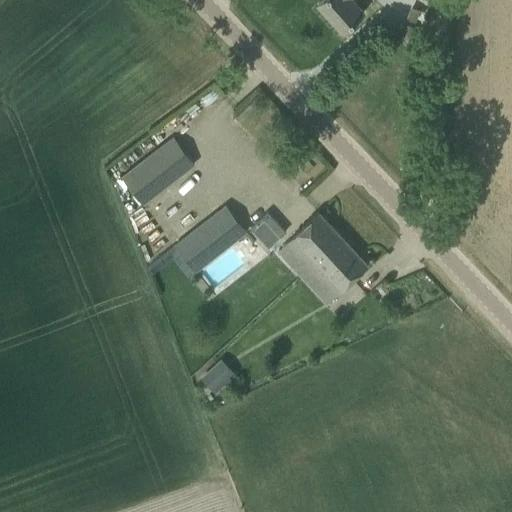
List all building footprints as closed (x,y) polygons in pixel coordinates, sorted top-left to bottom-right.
[(351,0),(321,0),(317,4),(342,32),(363,13),(351,0)] [(195,165),(193,162),(174,137),(122,177),(143,205),(195,165)] [(248,234),(227,206),(176,247),(197,273),(248,234)] [(273,245),(290,229),(272,210),(255,227),(273,245)] [(368,264),(341,235),(319,211),(304,225),(287,241),(277,250),(300,275),(310,266),(336,294),(353,278),(368,264)] [(224,354),(205,375),(221,390),(240,369),(224,354)]
